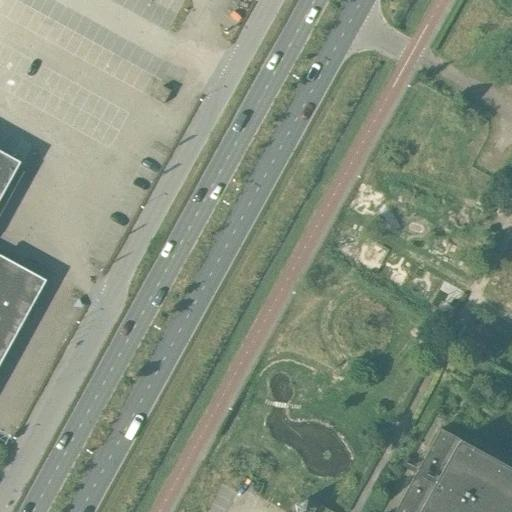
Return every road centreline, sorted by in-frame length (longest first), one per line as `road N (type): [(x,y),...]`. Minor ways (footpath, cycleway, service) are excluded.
road 1 (primary): [(314,0),(32,511)]
road 2 (primary): [(81,511),(361,0)]
road 3 (unclassified): [(269,0),(0,491)]
